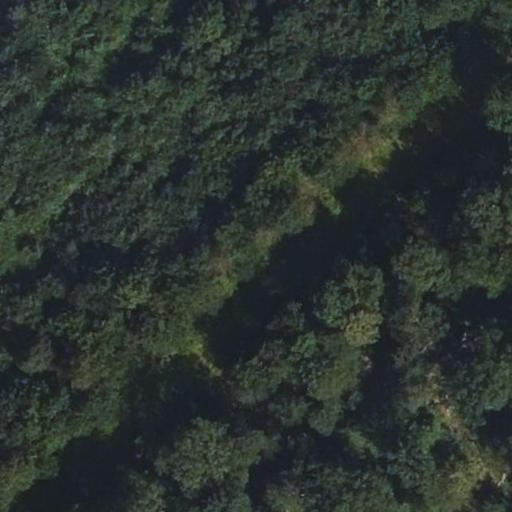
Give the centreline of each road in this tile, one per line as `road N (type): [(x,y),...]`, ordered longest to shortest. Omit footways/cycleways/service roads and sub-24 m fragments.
road 1 (track): [(511,52),(33,511)]
road 2 (track): [(442,0),(511,127)]
